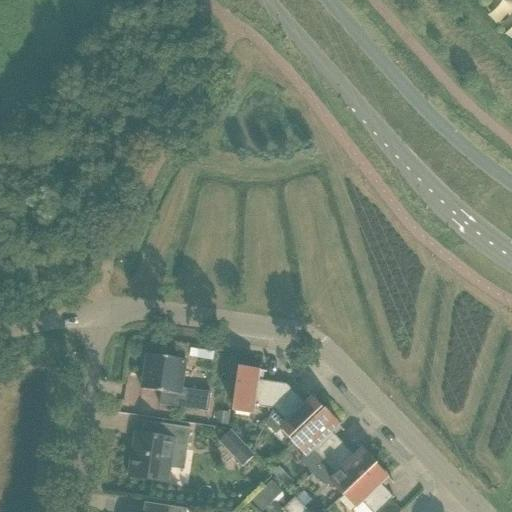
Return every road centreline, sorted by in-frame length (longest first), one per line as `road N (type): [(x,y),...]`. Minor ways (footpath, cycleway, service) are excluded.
road 1 (residential): [(458,493),(310,336),(96,307)]
road 2 (secondary): [(266,0),(476,232),(511,253)]
road 3 (secondary): [(511,182),(437,122),(327,0)]
road 4 (unclassified): [(70,511),(96,307)]
